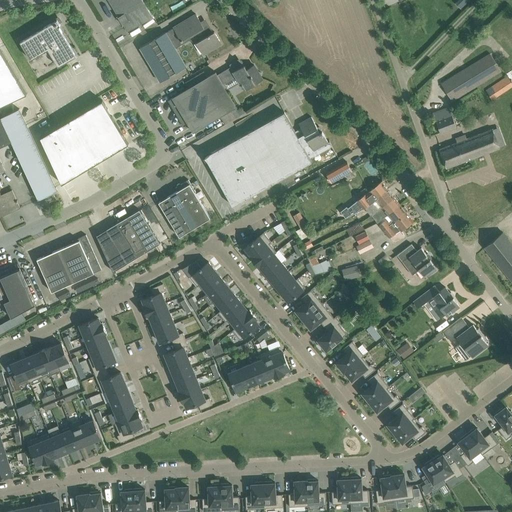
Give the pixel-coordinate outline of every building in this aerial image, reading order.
[(152,14),(144,0),(143,0),(108,0),(127,32),(149,19),(154,27),(167,19),(161,9),(152,14)] [(460,0),(457,4),(463,10),(471,0),(460,0)] [(204,27),(196,14),(174,27),(174,28),(166,32),(156,38),(156,39),(151,42),(150,41),(140,47),(158,77),(183,62),(176,48),(189,40),(197,42),(204,54),(213,49),(222,44),(214,32),(212,33),(207,25),(204,27)] [(58,66),(68,61),(76,56),(59,26),(61,25),(57,19),(20,41),(31,59),(48,49),(58,66)] [(0,48),(0,106),(27,94),(0,48)] [(452,100),(461,95),(500,71),(490,54),(442,83),(452,100)] [(244,90),(254,84),(263,79),(254,65),(247,69),(245,65),(234,71),(231,67),(218,75),(223,84),(236,76),(244,90)] [(240,111),(236,106),(223,84),(218,75),(216,72),(173,98),(193,132),(220,116),(225,124),(247,112),(245,108),(240,111)] [(511,87),(511,82),(508,76),(486,90),(493,100),(511,87)] [(103,100),(40,137),(62,184),(129,144),(103,100)] [(457,127),(449,108),(433,114),(441,133),(457,127)] [(38,200),(57,191),(19,109),(0,117),(12,142),(38,200)] [(310,158),(295,131),(284,112),(210,153),(208,161),(233,206),(312,162),(310,158)] [(2,196),(0,192),(0,173),(6,171),(0,158),(0,146),(12,142),(0,117),(0,116),(0,216),(0,217),(1,217),(0,215),(19,207),(19,208),(20,208),(19,202),(18,202),(17,200),(12,190),(11,190),(12,191),(2,196)] [(295,131),(310,158),(317,154),(314,150),(328,142),(322,131),(320,132),(312,117),(299,124),(301,127),(295,131)] [(449,145),(439,149),(447,168),(456,165),(500,148),(495,133),(493,129),(493,128),(449,145)] [(347,161),(326,173),(331,183),(352,171),(347,161)] [(180,236),(202,223),(210,218),(195,192),(196,192),(189,180),(176,187),(178,191),(159,202),(180,236)] [(347,206),(341,211),(346,218),(364,209),(366,207),(376,199),(388,189),(382,181),(374,187),(369,191),(357,201),(348,208),(347,206)] [(382,206),(394,197),(388,189),(376,199),(382,206)] [(386,217),(401,204),(394,197),(382,206),(377,211),(372,215),(378,223),(386,217)] [(386,220),(379,225),(383,230),(407,212),(406,212),(407,210),(405,206),(402,207),(401,204),(386,217),(389,221),(388,222),(386,220)] [(148,205),(143,208),(151,223),(154,221),(156,224),(159,222),(157,219),(148,205)] [(373,206),(368,210),(372,215),(377,211),(373,206)] [(105,230),(97,235),(113,271),(126,264),(160,243),(145,218),(140,209),(105,230)] [(401,230),(405,227),(413,220),(407,212),(383,230),(389,238),(400,230),(401,230)] [(307,226),(300,213),(294,216),(301,229),(307,226)] [(349,235),(364,229),(361,222),(346,228),(349,235)] [(357,246),(371,240),(366,231),(355,236),(359,244),(357,246)] [(252,257),(271,241),(264,232),(245,247),(252,256),(251,257),(252,257)] [(493,241),(485,247),(511,280),(511,243),(503,232),(493,241)] [(97,259),(86,235),(78,238),(79,240),(37,259),(52,292),(94,273),(94,272),(101,269),(97,259)] [(361,254),(374,247),(371,240),(357,246),(361,254)] [(259,266),(277,252),(270,243),(272,242),(271,241),(252,257),(259,266)] [(412,244),(397,255),(413,275),(419,270),(424,276),(429,272),(430,274),(437,269),(435,267),(436,267),(422,247),(417,251),(412,244)] [(267,274),(282,262),(275,254),(277,252),(259,266),(259,267),(260,266),(267,274)] [(312,265),(319,262),(315,254),(313,255),(308,257),(312,265)] [(319,262),(312,265),(316,274),(324,272),(332,270),(329,260),(327,261),(326,260),(319,263),(319,262)] [(196,261),(183,268),(190,277),(197,286),(216,271),(209,261),(201,267),(196,261)] [(274,283),(289,271),(282,262),(267,274),(274,283)] [(357,265),(342,269),(345,280),(351,279),(349,272),(358,270),(357,265)] [(11,317),(35,304),(20,268),(0,277),(3,283),(0,284),(0,303),(4,301),(11,317)] [(206,293),(223,280),(216,271),(197,286),(197,287),(199,285),(206,293)] [(281,292),(298,278),(296,280),(289,271),(274,283),(281,292)] [(288,301),(306,288),(298,278),(281,292),(288,301)] [(215,301),(230,288),(223,280),(206,293),(206,294),(208,292),(215,301)] [(154,295),(143,299),(145,305),(144,306),(146,311),(166,303),(161,292),(166,290),(163,283),(151,288),(154,295)] [(440,291),(435,285),(413,302),(418,307),(431,298),(434,302),(431,304),(441,317),(445,314),(447,316),(460,306),(446,287),(440,291)] [(218,313),(238,297),(230,288),(215,301),(222,309),(218,312),(218,313)] [(302,320),(323,304),(311,290),(301,298),(305,303),(296,310),(296,311),(298,313),(297,314),(302,320)] [(226,322),(245,306),(238,297),(218,313),(226,322)] [(170,314),(166,303),(146,311),(148,316),(150,315),(152,321),(170,314)] [(324,326),(336,316),(334,318),(323,304),(302,320),(308,327),(309,326),(311,328),(310,328),(311,329),(320,321),(324,326)] [(233,330),(253,314),(253,313),(250,310),(249,311),(245,306),(226,322),(228,320),(234,329),(233,330)] [(174,324),(170,314),(152,321),(156,331),(174,324)] [(259,324),(255,319),(257,318),(254,315),(253,314),(233,330),(240,340),(259,324)] [(338,341),(347,334),(339,324),(341,322),(336,316),(324,326),(328,331),(318,340),(320,342),(319,343),(323,349),(324,348),(327,350),(331,346),(332,347),(339,342),(338,341)] [(101,323),(98,317),(80,325),(85,336),(105,328),(103,322),(101,323)] [(472,356),(489,344),(488,343),(489,341),(483,333),(481,335),(473,324),(469,327),(462,317),(443,331),(451,341),(458,337),(463,344),(457,349),(465,360),(472,355),(472,356)] [(178,334),(174,324),(156,331),(161,342),(171,338),(174,344),(186,339),(183,332),(178,334)] [(381,336),(372,324),(367,329),(376,340),(381,336)] [(107,332),(105,328),(85,336),(89,347),(108,339),(105,333),(107,332)] [(444,336),(441,333),(433,339),(436,343),(444,336)] [(112,350),(108,339),(89,347),(92,355),(93,356),(94,357),(112,350)] [(188,345),(186,339),(174,344),(176,349),(165,353),(170,365),(188,358),(184,347),(188,345)] [(345,371),(364,355),(352,341),(342,349),(346,354),(337,361),(338,362),(337,363),(338,364),(338,363),(341,366),(340,367),(341,367),(344,369),(343,370),(343,371),(344,370),(345,371)] [(408,342),(398,349),(404,358),(414,351),(408,342)] [(59,365),(69,361),(62,343),(52,347),(51,347),(59,365)] [(51,346),(41,350),(41,351),(50,373),(51,375),(61,371),(59,365),(51,347),(52,347),(51,346)] [(281,346),(270,350),(280,375),(281,375),(280,374),(285,373),(284,371),(290,369),(281,346)] [(116,360),(112,350),(94,357),(93,356),(89,358),(96,376),(108,371),(105,365),(116,360)] [(280,375),(270,350),(259,355),(269,378),(274,375),(275,377),(279,375),(280,375)] [(40,377),(50,373),(41,351),(31,355),(40,377)] [(31,355),(21,359),(30,382),(32,384),(42,380),(40,377),(31,355)] [(269,378),(259,355),(261,359),(251,364),(258,382),(269,378)] [(364,355),(345,371),(345,372),(344,373),(349,379),(350,378),(352,380),(361,372),(365,377),(376,369),(371,364),(369,365),(362,357),(364,355)] [(192,368),(188,358),(170,365),(174,376),(192,368)] [(21,386),(30,382),(21,359),(11,364),(15,374),(9,376),(15,391),(22,389),(21,386)] [(258,382),(251,364),(240,368),(247,386),(258,382)] [(197,379),(192,368),(174,376),(179,386),(197,379)] [(247,386),(240,368),(229,372),(236,391),(247,386)] [(110,376),(108,371),(96,376),(103,393),(107,391),(126,383),(121,372),(110,376)] [(369,403),(389,386),(378,372),(368,380),(372,385),(362,393),(363,393),(364,395),(363,396),(369,403)] [(201,389),(197,379),(179,386),(181,391),(179,392),(181,397),(201,389)] [(130,394),(126,383),(107,391),(111,401),(130,394)] [(389,387),(389,386),(369,403),(374,409),(375,408),(377,411),(387,404),(391,409),(401,400),(396,395),(394,396),(388,388),(389,387)] [(205,399),(201,389),(181,397),(183,402),(185,401),(187,407),(198,403),(201,409),(212,404),(210,397),(205,399)] [(134,404),(130,394),(111,401),(116,412),(134,404)] [(394,434),(414,417),(403,403),(393,411),(397,416),(387,424),(388,424),(390,427),(389,427),(394,434)] [(120,422),(140,414),(138,409),(136,409),(134,404),(116,412),(120,422)] [(29,412),(26,406),(20,409),(22,414),(29,412)] [(504,425),(498,429),(506,439),(511,435),(510,433),(511,431),(511,413),(506,406),(504,408),(503,407),(497,411),(498,412),(495,414),(504,425)] [(134,436),(132,430),(143,425),(140,419),(142,419),(140,414),(120,422),(115,423),(120,434),(118,435),(120,442),(134,436)] [(415,418),(414,417),(394,434),(399,441),(400,440),(402,442),(412,435),(416,440),(426,432),(421,426),(420,428),(413,419),(415,418)] [(83,424),(81,420),(70,424),(71,426),(80,447),(90,442),(83,424)] [(90,442),(101,438),(93,420),(83,424),(90,442)] [(69,451),(80,447),(71,426),(60,431),(61,433),(62,433),(69,451)] [(474,428),(467,433),(480,450),(480,451),(482,454),(497,443),(500,441),(492,431),(490,433),(484,437),(477,427),(476,428),(475,429),(474,428)] [(51,437),(49,433),(39,437),(49,461),(53,459),(53,458),(59,455),(51,437)] [(59,455),(69,451),(62,433),(61,433),(51,437),(59,455)] [(479,451),(480,450),(467,433),(466,434),(460,438),(461,440),(458,442),(466,451),(460,455),(468,465),(474,461),(471,457),(479,451)] [(43,463),(49,461),(39,437),(28,441),(37,464),(43,462),(43,463)] [(0,465),(9,463),(6,453),(0,454),(0,465)] [(455,461),(450,464),(443,454),(442,454),(443,454),(441,455),(440,456),(439,454),(432,459),(446,481),(456,475),(457,477),(463,473),(455,461)] [(431,491),(446,481),(432,459),(425,463),(426,465),(424,466),(423,466),(429,477),(424,480),(431,491)] [(0,477),(12,474),(9,463),(0,465),(0,477)] [(404,474),(403,474),(403,473),(402,473),(402,474),(399,475),(399,474),(398,474),(398,475),(394,475),(394,474),(393,474),(393,475),(396,500),(414,497),(414,494),(412,485),(407,486),(406,486),(404,474)] [(393,475),(391,476),(391,474),(384,475),(384,477),(381,477),(383,489),(376,490),(378,503),(396,500),(393,475)] [(361,478),(358,478),(358,476),(350,477),(351,503),(369,502),(369,489),(362,490),(361,478)] [(333,504),(351,503),(350,477),(341,477),(341,479),(338,479),(338,491),(332,491),(333,504)] [(318,480),(315,480),(315,479),(308,479),(308,481),(307,481),(308,505),(326,504),(325,492),(319,492),(318,480)] [(307,481),(306,481),(306,480),(305,480),(305,481),(301,481),(301,480),(300,480),(300,481),(297,481),(297,480),(296,480),(296,481),(295,481),(295,490),(295,493),(289,494),(290,506),(308,505),(307,481)] [(246,509),(265,508),(263,481),(256,482),(255,482),(255,483),(252,484),(252,483),(252,496),(246,496),(246,509)] [(275,482),(272,482),(272,481),(263,481),(265,508),(283,507),(283,494),(279,494),(276,494),(275,482)] [(231,485),(229,485),(229,483),(220,484),(222,510),(240,509),(239,496),(233,497),(232,484),(231,484),(231,485)] [(203,511),(222,510),(220,484),(212,484),(212,486),(209,486),(208,486),(209,498),(203,498),(203,511)] [(178,511),(177,488),(176,488),(176,486),(168,487),(168,488),(165,488),(166,495),(166,501),(159,501),(160,511),(178,511)] [(189,487),(188,487),(188,486),(187,486),(187,487),(183,487),(183,486),(182,486),(182,487),(179,487),(179,486),(178,486),(178,488),(177,488),(178,511),(184,511),(197,511),(196,499),(190,499),(189,487)] [(144,489),(142,489),(142,488),(133,489),(134,511),(153,511),(152,501),(146,501),(146,498),(145,489),(144,489)] [(116,511),(134,511),(133,489),(125,489),(125,491),(122,491),(121,491),(122,503),(116,503),(116,511)] [(101,492),(98,492),(98,491),(90,492),(90,494),(89,494),(91,511),(110,511),(109,503),(103,504),(101,492)] [(91,511),(89,494),(88,494),(88,493),(87,493),(88,494),(84,494),(84,493),(83,494),(83,495),(80,495),(79,494),(79,495),(77,495),(79,507),(76,508),(73,508),(73,511),(91,511)] [(69,511),(62,511),(61,511),(59,500),(48,503),(49,511),(69,511)] [(49,511),(48,503),(37,505),(38,511),(49,511)]
